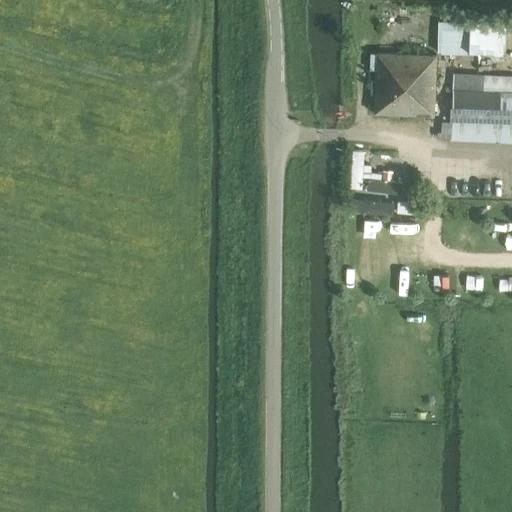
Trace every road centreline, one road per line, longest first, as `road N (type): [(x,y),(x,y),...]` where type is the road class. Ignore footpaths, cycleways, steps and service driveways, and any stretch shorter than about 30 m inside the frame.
road 1 (unclassified): [(272,511),(272,0)]
road 2 (track): [(312,137),(392,137),(407,153),(511,176)]
